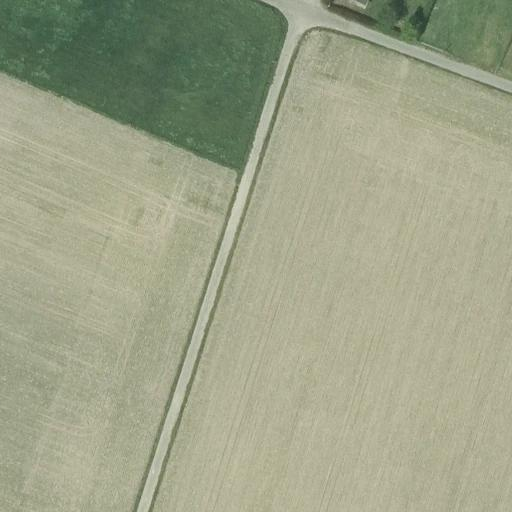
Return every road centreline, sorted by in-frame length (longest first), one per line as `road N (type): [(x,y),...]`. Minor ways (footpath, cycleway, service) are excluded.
road 1 (track): [(301,11),(143,511)]
road 2 (track): [(511,93),(270,0)]
